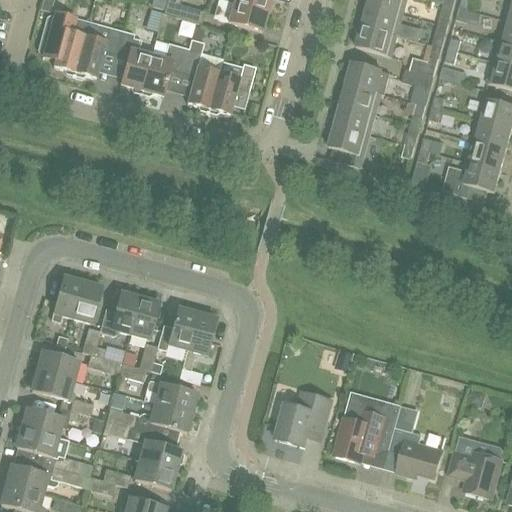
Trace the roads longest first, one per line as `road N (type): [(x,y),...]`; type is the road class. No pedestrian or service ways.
road 1 (residential): [(0,379),(43,254),(61,249),(237,295),(250,324),(215,466)]
road 2 (residential): [(31,0),(12,67),(18,87),(240,151),(271,142),(311,0)]
road 3 (residential): [(370,511),(215,466)]
